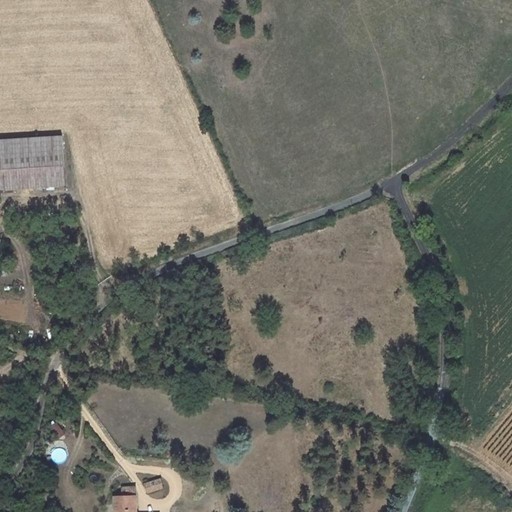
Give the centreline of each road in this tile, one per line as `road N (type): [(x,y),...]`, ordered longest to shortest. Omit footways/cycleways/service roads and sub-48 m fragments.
road 1 (unclassified): [(397,180),(140,278),(77,324),(0,499)]
road 2 (unclassified): [(397,180),(432,259),(447,334),(435,423),(403,511)]
road 3 (unclassified): [(511,83),(438,155),(397,180)]
road 4 (unknown): [(56,357),(129,466)]
